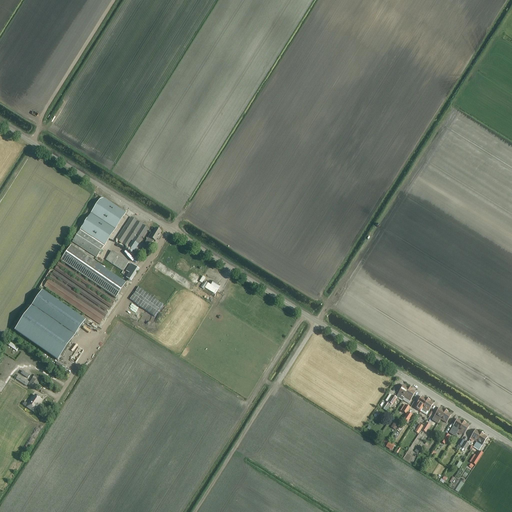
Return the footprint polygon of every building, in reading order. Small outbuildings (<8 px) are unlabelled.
[(102,197),(72,242),(97,258),(127,213),(102,197)] [(131,218),(116,240),(133,252),(148,229),(131,218)] [(160,234),(162,232),(156,228),(152,233),(151,233),(145,243),(150,246),(154,241),(155,242),(157,239),(158,240),(161,235),(160,234)] [(54,270),(43,287),(98,325),(109,308),(126,284),(71,246),(54,270)] [(129,262),(112,251),(106,261),(123,272),(129,262)] [(131,264),(126,271),(129,273),(126,278),(131,282),(139,269),(134,266),(131,264)] [(205,287),(209,290),(215,294),(221,286),(213,281),(211,285),(205,282),(201,288),(203,289),(205,287)] [(42,291),(31,307),(74,337),(85,321),(42,291)] [(31,307),(14,332),(57,361),(74,337),(31,307)] [(35,390),(41,380),(35,376),(30,383),(18,376),(16,380),(26,387),(28,385),(35,390)] [(402,401),(410,389),(403,385),(396,397),(402,401)] [(415,393),(410,389),(402,401),(408,404),(415,393)] [(376,402),(379,404),(376,407),(381,410),(388,400),(380,395),(376,402)] [(28,405),(25,402),(23,405),(34,412),(42,400),(35,396),(33,399),(32,398),(28,405)] [(393,406),(397,399),(392,396),(386,407),(390,409),(392,406),(393,406)] [(422,408),(427,400),(421,397),(417,405),(422,408)] [(422,408),(423,408),(420,412),(426,415),(428,412),(433,404),(427,400),(422,408)] [(439,408),(432,420),(438,424),(440,419),(445,412),(439,408)] [(445,412),(440,419),(446,423),(451,415),(445,412)] [(459,431),(463,423),(457,419),(450,431),(456,435),(459,431)] [(426,423),(422,430),(426,433),(430,426),(426,423)] [(463,423),(459,431),(464,434),(469,426),(463,423)] [(475,431),(470,438),(476,442),(481,434),(475,431)] [(444,445),(449,436),(445,434),(439,443),(444,445)] [(476,442),(475,445),(480,448),(487,438),(481,434),(476,442)] [(430,444),(422,456),(426,458),(434,446),(430,444)] [(475,466),(483,453),(480,451),(472,464),(475,466)] [(458,493),(465,481),(462,479),(455,491),(458,493)] [(450,494),(457,484),(453,482),(447,492),(450,494)]
